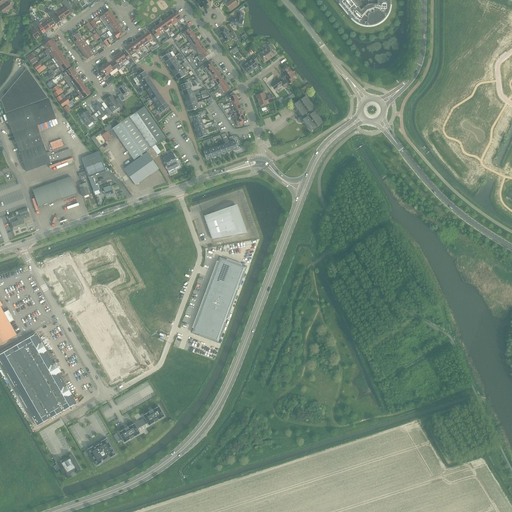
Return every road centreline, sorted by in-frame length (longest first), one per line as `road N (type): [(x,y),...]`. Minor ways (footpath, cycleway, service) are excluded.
road 1 (secondary): [(65,511),(150,476),(212,418),(314,169),(333,142),(365,120)]
road 2 (secondary): [(295,203),(232,367),(196,429),(146,472),(47,511)]
road 3 (unclassified): [(106,396),(161,362),(198,264),(177,188)]
road 4 (secondary): [(511,248),(449,205),(379,119)]
road 5 (unclassified): [(106,396),(19,243)]
road 6 (tertiary): [(364,100),(284,0)]
